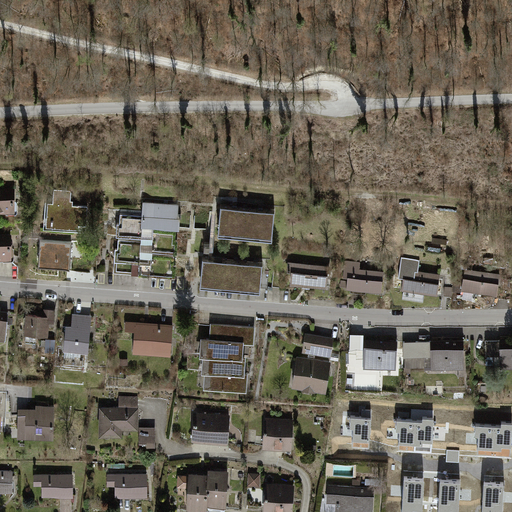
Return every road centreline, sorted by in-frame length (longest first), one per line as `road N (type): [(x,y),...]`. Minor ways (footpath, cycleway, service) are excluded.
road 1 (track): [(511,203),(0,163)]
road 2 (residential): [(0,287),(399,316),(511,316)]
road 3 (unclassified): [(0,118),(511,97)]
road 4 (track): [(0,25),(268,85),(337,84),(360,106)]
